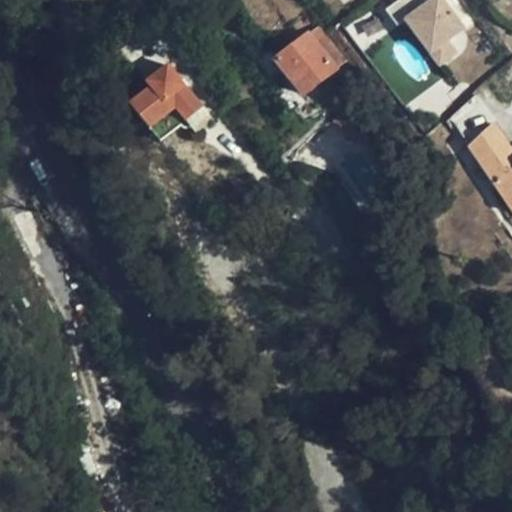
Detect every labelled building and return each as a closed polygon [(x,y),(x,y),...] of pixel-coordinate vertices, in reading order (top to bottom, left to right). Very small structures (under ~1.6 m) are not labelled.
[(448,0),(398,0),(392,4),(432,59),(471,31),(448,0)] [(342,65),(316,30),(275,61),(303,96),(342,65)] [(138,110),(156,133),(184,111),(195,126),(212,112),(177,68),(153,86),(160,94),(138,110)] [(348,119),(336,95),(311,109),(317,120),(330,112),(337,124),(348,119)] [(184,111),(156,133),(168,147),(195,126),(184,111)] [(511,141),(495,126),(474,147),(511,185),(511,141)] [(63,238),(62,239),(53,243),(31,198),(11,208),(14,214),(11,216),(13,222),(3,226),(7,239),(11,239),(33,282),(74,260),(63,238)] [(193,240),(211,224),(198,208),(178,224),(190,242),(193,240)] [(99,487),(95,444),(65,444),(69,488),(99,487)]
